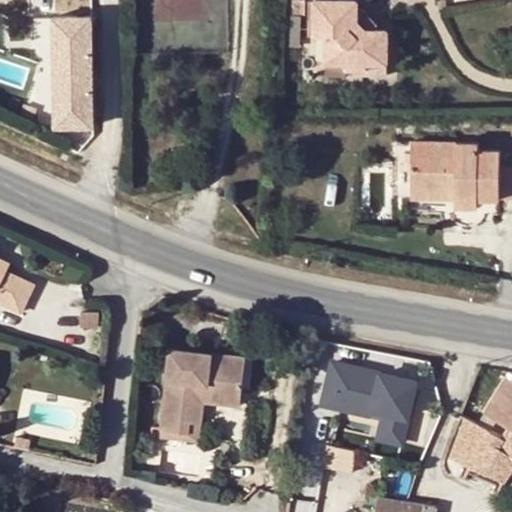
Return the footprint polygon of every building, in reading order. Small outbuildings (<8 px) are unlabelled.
[(306,0),(292,0),(287,0),(287,14),(301,14),(306,14),(306,0)] [(357,23),(357,10),(357,2),(315,1),(314,36),(325,38),(324,74),(348,76),(348,70),(366,71),(367,55),(386,55),(386,30),(377,30),(365,29),(357,23)] [(364,9),(357,10),(357,23),(365,29),(377,30),(377,21),(364,9)] [(301,14),(287,14),(287,47),(301,47),(301,14)] [(386,78),(386,55),(367,55),(366,71),(348,70),(348,76),(386,78)] [(413,142),(412,158),(456,159),(456,143),(413,142)] [(456,159),(412,158),(412,187),(455,188),(455,200),(455,207),(477,208),(477,200),(511,200),(511,169),(500,169),(499,151),(479,151),(478,144),(456,143),(456,159)] [(412,199),(455,200),(455,188),(412,187),(412,199)] [(11,260),(0,255),(0,263),(8,266),(11,260)] [(0,285),(8,266),(0,263),(0,285)] [(38,279),(8,266),(0,285),(0,301),(23,312),(38,279)] [(169,345),(165,389),(160,429),(190,432),(192,421),(203,422),(205,402),(207,402),(241,405),(246,354),(169,345)] [(352,365),(335,362),(333,368),(351,372),(352,365)] [(351,372),(333,368),(327,397),(375,408),(388,411),(382,439),(404,443),(410,415),(418,379),(383,372),(352,365),(351,372)] [(511,374),(484,413),(508,430),(511,432),(511,374)] [(511,432),(508,430),(503,438),(475,425),(459,416),(440,464),(446,477),(461,483),(467,466),(474,470),(469,481),(496,493),(501,481),(508,484),(511,478),(511,432)] [(358,454),(328,449),(326,466),(354,472),(358,454)] [(379,498),(376,511),(436,511),(438,506),(379,498)]
